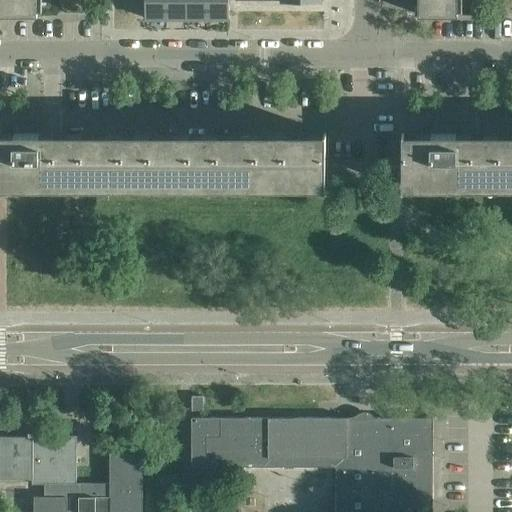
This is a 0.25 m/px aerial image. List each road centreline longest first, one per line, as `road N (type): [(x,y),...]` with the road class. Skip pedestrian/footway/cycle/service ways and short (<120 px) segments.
road 1 (tertiary): [(0,348),(511,348)]
road 2 (residential): [(367,56),(0,57)]
road 3 (residential): [(511,56),(367,56)]
